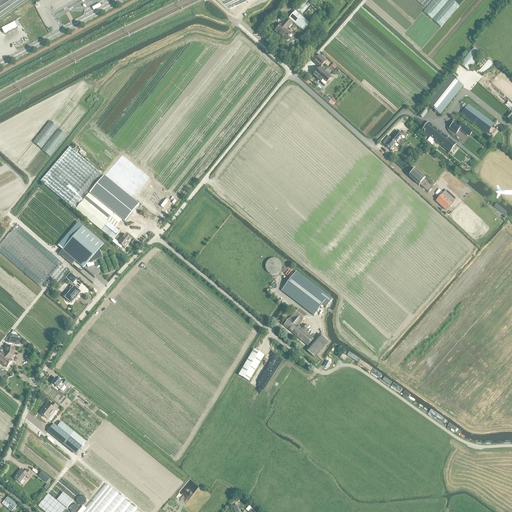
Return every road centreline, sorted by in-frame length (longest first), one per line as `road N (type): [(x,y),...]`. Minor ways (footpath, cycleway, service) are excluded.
road 1 (unclassified): [(511,446),(477,447),(456,437),(348,365),(315,370),(156,236)]
road 2 (unclassified): [(0,467),(54,352),(156,236)]
road 3 (unclassified): [(156,236),(289,72),(238,24)]
road 4 (track): [(114,66),(186,30),(225,35),(238,24)]
road 5 (unclassified): [(0,62),(119,0)]
